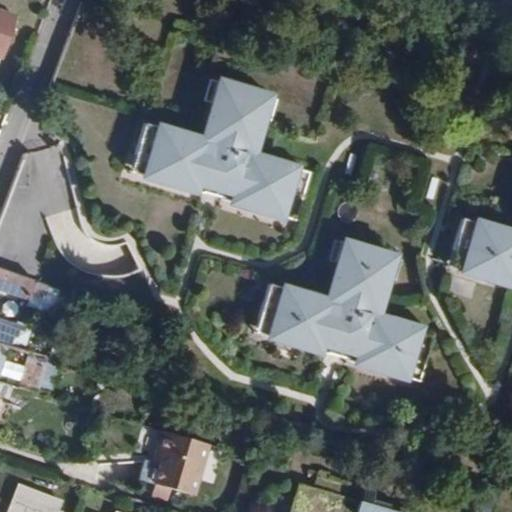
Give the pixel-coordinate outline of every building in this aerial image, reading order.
[(0,48),(10,18),(0,14),(0,48)] [(307,171),(249,154),(261,116),(256,115),(263,93),(224,82),(218,103),(213,102),(201,139),(144,122),(134,154),(150,159),(145,175),(204,193),(210,195),(218,197),(278,215),(285,194),(299,198),(307,171)] [(469,254),(463,271),(511,285),(511,232),(462,218),(453,249),(469,254)] [(326,300),(268,283),(258,315),(274,320),(269,337),(335,357),(403,377),(409,355),(424,360),(431,333),(374,316),(385,278),(380,276),(387,254),(348,243),(342,265),(337,263),(326,300)] [(0,289),(28,299),(29,293),(41,297),(46,283),(11,272),(0,267),(0,289)] [(0,344),(21,350),(28,329),(0,319),(0,344)] [(37,394),(48,358),(29,352),(18,388),(37,394)] [(207,443),(164,430),(150,480),(192,492),(207,443)] [(341,507),(348,485),(316,475),(313,487),(304,485),(296,511),(409,511),(410,510),(389,504),(389,501),(379,498),(378,501),(373,499),(372,504),(360,501),(357,511),(341,507)] [(56,511),(60,502),(18,487),(8,511),(56,511)]
